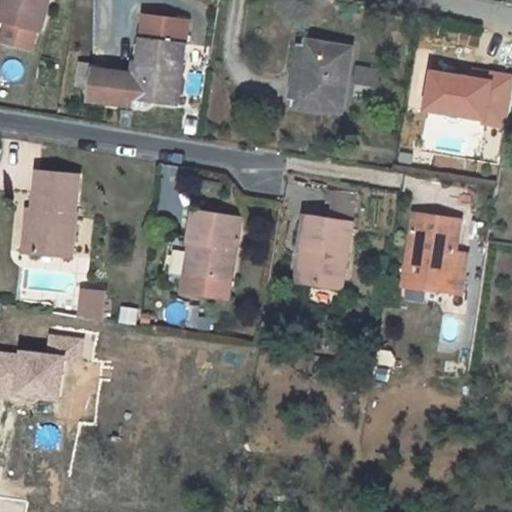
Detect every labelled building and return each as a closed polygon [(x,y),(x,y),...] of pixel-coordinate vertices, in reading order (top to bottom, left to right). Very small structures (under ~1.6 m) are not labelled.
[(0,0),(0,52),(18,57),(23,37),(27,38),(36,0),(0,0)] [(78,69),(74,99),(114,105),(115,98),(157,105),(166,44),(168,22),(126,16),(123,38),(122,44),(118,74),(112,74),(81,70),(78,69)] [(277,62),(270,96),(279,97),(278,104),(323,111),(333,48),(289,40),(285,63),(277,62)] [(117,43),(112,74),(118,74),(122,44),(117,43)] [(471,76),(429,70),(423,111),(484,120),(483,127),(508,130),(511,104),(511,73),(472,67),(471,76)] [(12,221),(9,262),(49,266),(56,186),(15,182),(12,221)] [(330,190),(328,215),(355,218),(357,193),(330,190)] [(175,212),(170,243),(176,244),(171,275),(169,291),(210,297),(213,282),(222,219),(175,212)] [(287,216),(282,247),(289,248),(283,282),(324,289),(334,224),(287,216)] [(400,217),(389,287),(445,296),(451,256),(440,254),(445,223),(400,217)] [(12,221),(4,220),(0,262),(9,262),(12,221)] [(170,243),(150,240),(143,288),(163,291),(165,274),(170,243)] [(176,244),(170,243),(165,274),(171,275),(176,244)] [(289,248),(282,247),(276,281),(283,282),(289,248)] [(84,302),(62,300),(60,328),(65,329),(82,331),(84,302)] [(0,350),(0,394),(60,401),(64,363),(82,365),(86,338),(50,334),(48,356),(0,350)]
